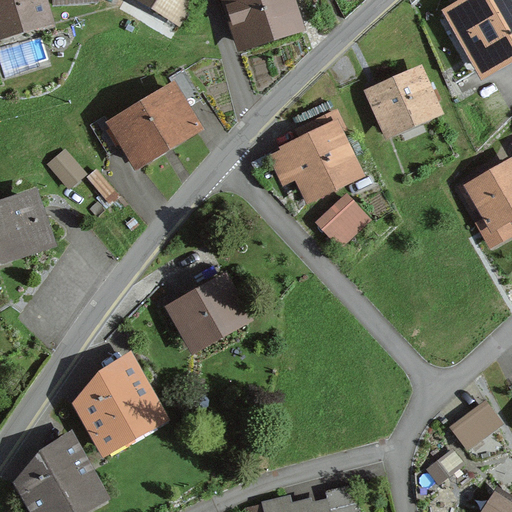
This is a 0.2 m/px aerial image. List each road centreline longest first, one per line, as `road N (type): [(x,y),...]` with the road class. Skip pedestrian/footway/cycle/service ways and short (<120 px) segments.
road 1 (tertiary): [(219,159),(140,251),(0,451)]
road 2 (residential): [(434,390),(219,159)]
road 3 (tertiary): [(382,0),(219,159)]
road 4 (residential): [(404,511),(401,445),(434,390)]
